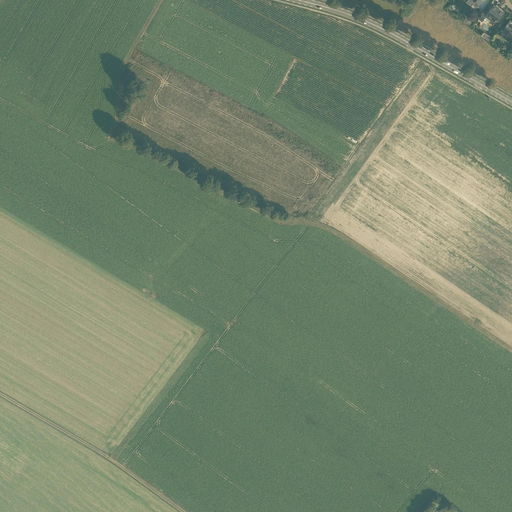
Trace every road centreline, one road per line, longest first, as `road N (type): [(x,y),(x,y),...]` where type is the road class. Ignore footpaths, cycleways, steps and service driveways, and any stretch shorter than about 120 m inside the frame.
road 1 (track): [(511,350),(335,231),(270,218),(119,135),(122,71),(161,0)]
road 2 (primary): [(511,102),(388,32),(292,0)]
road 3 (track): [(184,511),(0,393)]
